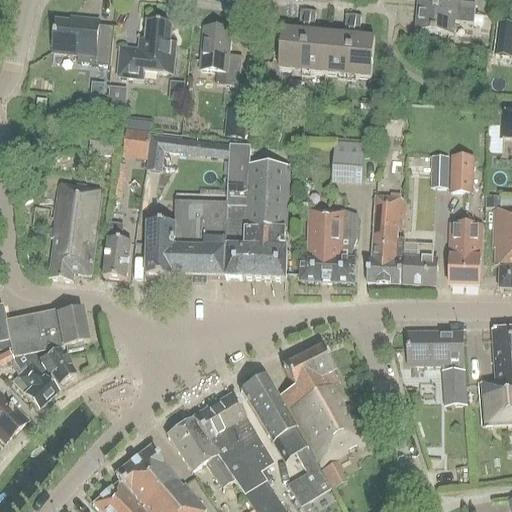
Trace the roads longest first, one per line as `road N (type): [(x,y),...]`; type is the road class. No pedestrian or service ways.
road 1 (unclassified): [(163,394),(104,303),(28,291),(12,280),(0,174)]
road 2 (unclassified): [(364,312),(254,340),(163,394)]
road 3 (residential): [(424,511),(364,312)]
road 4 (residential): [(44,511),(163,394)]
road 5 (unclassified): [(511,313),(364,312)]
